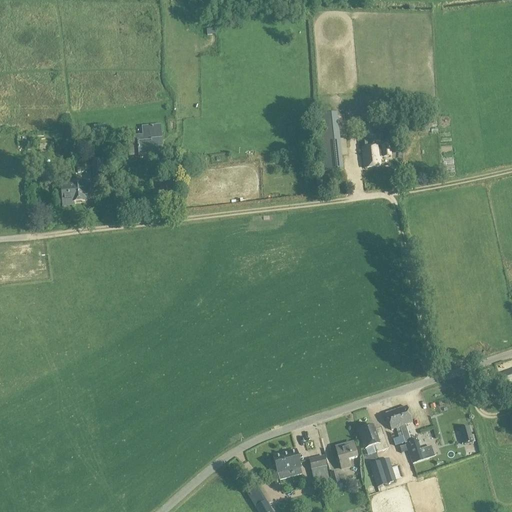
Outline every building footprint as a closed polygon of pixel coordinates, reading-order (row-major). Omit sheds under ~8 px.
[(337,116),(316,118),(321,175),(343,172),(337,116)] [(397,132),(396,121),(376,123),(377,134),(397,132)] [(164,157),(162,140),(137,143),(139,159),(164,157)] [(390,146),(363,149),(365,169),(380,167),(379,158),(391,157),(390,146)] [(102,160),(91,162),(93,177),(104,176),(102,160)] [(55,170),(43,171),(44,183),(55,182),(55,170)] [(153,180),(154,198),(166,197),(165,179),(153,180)] [(96,196),(95,187),(85,188),(85,181),(60,184),(63,207),(74,206),(74,204),(83,203),(83,197),(96,196)] [(511,384),(511,369),(502,374),(507,387),(511,384)] [(407,408),(386,414),(390,427),(391,431),(396,430),(398,438),(403,437),(405,443),(410,442),(407,433),(405,426),(412,424),(407,408)] [(503,425),(511,423),(510,417),(501,419),(503,425)] [(389,449),(384,436),(377,438),(373,426),(359,431),(365,450),(375,447),(377,453),(389,449)] [(469,427),(459,430),(463,445),(473,442),(469,427)] [(421,451),(417,439),(410,442),(405,443),(412,465),(430,459),(427,449),(421,451)] [(357,459),(353,445),(336,450),(341,470),(350,467),(348,461),(357,459)] [(301,468),(300,465),(296,451),(273,457),(273,459),(270,460),(272,467),(275,466),(277,474),(301,468)] [(312,473),(327,469),(324,457),(309,460),(312,473)] [(368,476),(372,490),(394,483),(391,473),(393,473),(389,461),(381,463),(380,461),(369,465),(372,475),(368,476)] [(413,469),(406,472),(410,480),(416,477),(413,469)] [(316,485),(330,482),(327,472),(313,475),(316,485)] [(337,472),(330,474),(333,486),(340,484),(337,472)] [(285,482),(296,480),(294,473),(284,474),(285,482)] [(272,511),(256,486),(245,492),(257,511),(272,511)]
